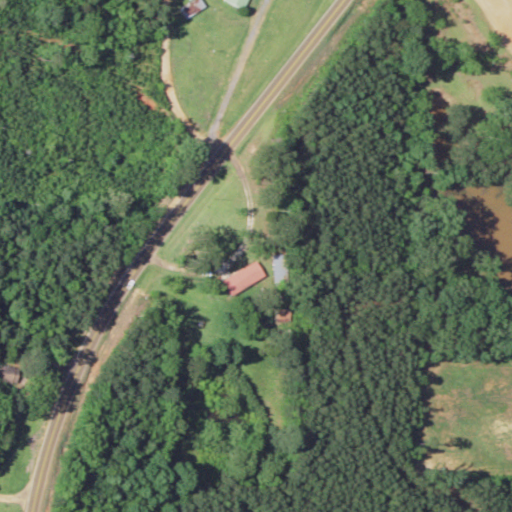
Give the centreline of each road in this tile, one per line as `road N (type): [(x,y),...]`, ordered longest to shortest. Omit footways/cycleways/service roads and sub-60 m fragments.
road 1 (secondary): [(5,511),(19,452),(64,345),(181,218),(196,157),(246,132),(342,0)]
road 2 (residential): [(214,148),(511,232)]
road 3 (residential): [(437,211),(511,94)]
